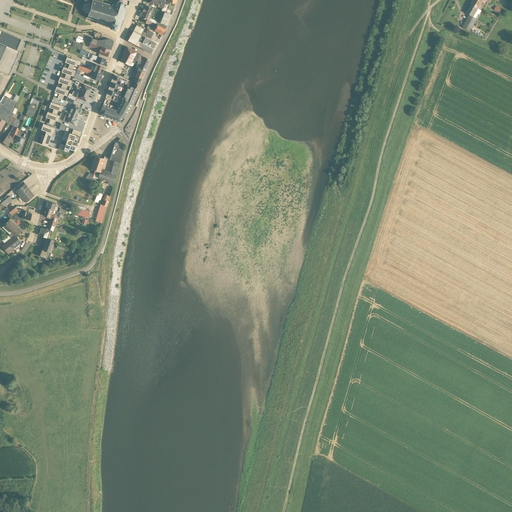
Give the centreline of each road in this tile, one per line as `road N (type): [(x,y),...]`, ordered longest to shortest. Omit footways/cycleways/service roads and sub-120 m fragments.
road 1 (track): [(283,511),(340,292),(428,8)]
road 2 (track): [(89,511),(111,258),(167,56)]
